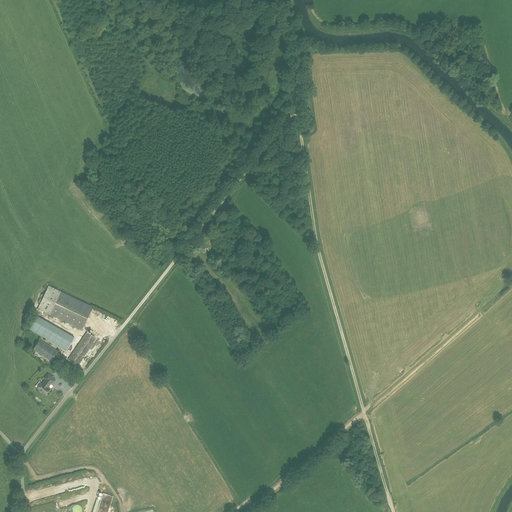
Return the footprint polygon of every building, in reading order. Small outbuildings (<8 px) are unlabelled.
[(38,308),(82,329),(92,307),(49,286),(38,308)] [(74,338),(35,315),(28,328),(67,351),(74,338)] [(87,333),(68,360),(76,366),(95,339),(87,333)] [(40,340),(33,349),(51,361),(57,351),(40,340)] [(47,387),(51,383),(52,385),(56,380),(48,373),(44,378),(46,379),(42,383),(37,388),(45,395),(50,389),(47,387)]
